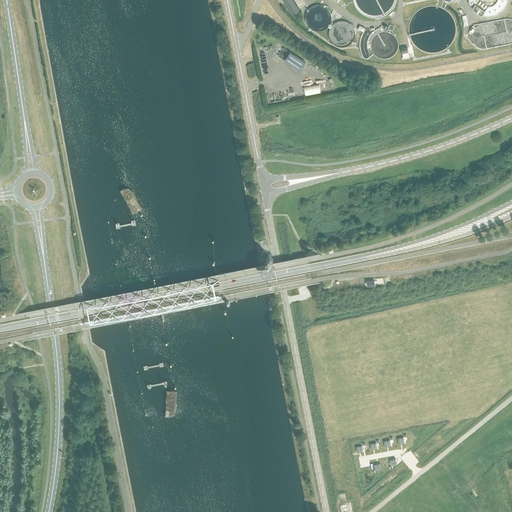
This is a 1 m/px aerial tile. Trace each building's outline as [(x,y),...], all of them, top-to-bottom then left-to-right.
[(292,0),(285,0),(293,13),(296,11),(298,10),(292,0)] [(468,0),(468,1),(469,2),(469,3),(470,4),(470,5),(471,6),(472,7),(472,8),(473,9),(474,10),(476,11),(477,12),(478,13),(480,14),(481,14),(482,15),(484,15),(485,15),(487,15),(489,16),(491,15),(492,15),(494,15),(495,14),(497,14),(498,13),(499,12),(501,11),(502,10),(503,9),(504,8),(505,7),(505,6),(506,5),(507,4),(507,3),(507,2),(508,1),(507,0),(468,0)] [(410,58),(408,48),(401,49),(403,59),(410,58)] [(285,60),(300,71),(305,62),(290,52),(285,60)] [(306,95),(322,93),(321,84),(305,86),(306,95)] [(267,255),(262,253),(260,259),(265,261),(265,262),(264,265),(259,266),(257,272),(261,277),(268,276),(270,269),(267,266),(268,264),(270,257),(267,256),(267,255)] [(309,301),(317,318),(322,315),(315,298),(309,301)]
